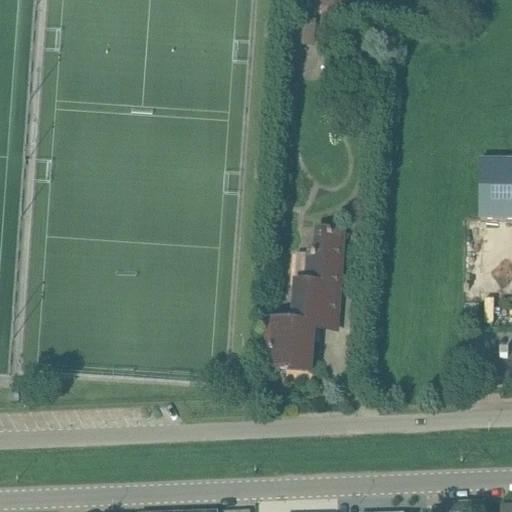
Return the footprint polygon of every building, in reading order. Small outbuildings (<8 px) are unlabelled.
[(314,48),(315,22),(294,21),(293,47),(314,48)] [(511,163),(478,163),(478,223),(511,222),(511,163)] [(266,361),(265,371),(286,372),(286,366),(295,367),(295,360),(308,361),(310,331),(311,321),(334,323),(340,236),(338,236),(316,234),(315,257),(306,257),(297,256),(295,282),(292,320),(269,319),(268,328),(266,361)] [(511,382),(511,357),(484,357),(484,383),(511,382)] [(484,511),(484,503),(442,504),(441,511),(484,511)]
